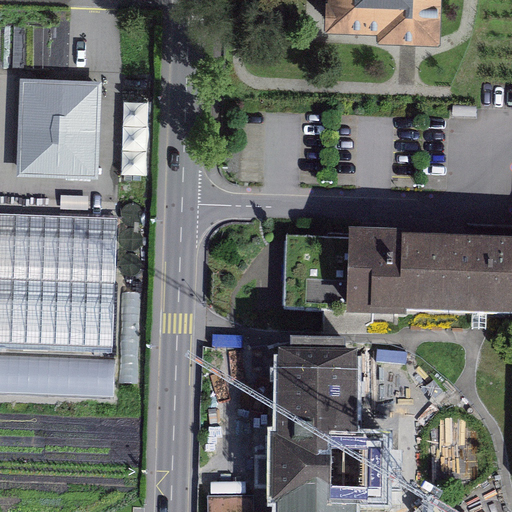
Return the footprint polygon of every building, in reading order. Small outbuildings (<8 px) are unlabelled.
[(443,23),(443,0),(326,0),(326,19),(443,23)] [(97,84),(22,81),(18,171),(93,174),(97,84)] [(0,214),(0,345),(111,350),(117,219),(0,214)] [(346,321),(511,326),(511,249),(285,242),(283,313),(347,315),(346,321)] [(122,293),(120,383),(140,384),(141,293),(122,293)] [(214,352),(208,452),(248,454),(254,354),(214,352)] [(0,358),(0,394),(112,398),(113,362),(0,358)] [(277,511),(353,511),(354,506),(389,507),(391,446),(356,445),(358,362),(282,360),(277,511)] [(248,511),(249,496),(210,496),(210,511),(248,511)]
